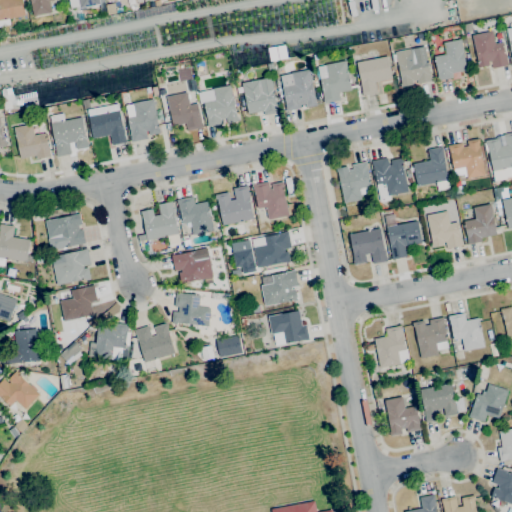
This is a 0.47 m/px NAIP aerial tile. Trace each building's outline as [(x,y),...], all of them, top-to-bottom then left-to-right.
[(0,27),(0,0),(21,0),(25,15),(9,19),(10,25),(0,27)] [(33,16),(29,0),(52,0),(48,1),(51,12),(33,16)] [(70,8),(68,0),(98,0),(99,4),(79,8),(79,6),(70,8)] [(108,15),(105,5),(114,3),(115,9),(121,7),(122,11),(108,15)] [(465,32),(463,25),(471,23),(471,25),(476,24),(477,29),(472,30),(472,31),(465,32)] [(492,69),(491,62),(488,62),(489,65),(477,68),(477,64),(478,64),(472,35),(492,31),(493,34),(501,32),(507,62),(508,65),(492,69)] [(404,44),(403,37),(411,36),(412,42),(404,44)] [(438,80),(437,77),(438,76),(434,57),(445,54),(443,43),(461,39),(460,38),(465,37),(467,42),(461,43),(465,59),(467,59),(466,54),(469,54),(472,67),(466,68),(467,70),(451,73),(452,77),(438,80)] [(400,87),(400,84),(401,83),(395,52),(413,48),(415,60),(427,58),(431,78),(432,81),(417,84),(417,80),(412,81),(412,85),(400,87)] [(362,96),(361,92),(362,92),(356,62),(387,56),(391,78),(374,82),(376,93),(362,96)] [(178,68),(177,61),(185,60),(187,66),(178,68)] [(323,103),(323,100),(323,99),(317,67),(325,65),(325,64),(345,61),(351,90),(338,93),(340,100),(323,103)] [(264,116),(263,111),(247,114),(241,83),(235,84),(232,71),(241,69),(244,83),(270,77),(277,109),(278,112),(264,116)] [(286,111),(285,107),(284,102),(285,102),(280,76),(291,74),(291,73),(309,70),(316,106),(305,108),(305,104),(300,105),(300,108),(286,111)] [(208,127),(203,102),(205,102),(203,94),(213,92),(212,89),(230,85),(238,121),(227,124),(226,119),(221,120),(222,124),(208,127)] [(3,103),(0,90),(6,89),(8,101),(3,103)] [(25,109),(24,105),(10,105),(10,99),(13,99),(13,95),(18,95),(34,91),(38,106),(25,109)] [(186,131),(185,123),(172,126),(166,97),(186,93),(187,96),(194,95),(196,104),(197,103),(201,124),(202,124),(203,128),(186,131)] [(84,109),(81,101),(87,99),(90,108),(84,109)] [(131,142),(130,138),(131,138),(129,131),(130,131),(125,106),(132,104),(132,103),(153,99),(160,133),(149,135),(148,131),(145,131),(147,139),(131,142)] [(112,145),(110,135),(93,139),(87,110),(118,104),(125,139),(126,142),(112,145)] [(56,157),(55,152),(56,152),(50,123),(51,123),(49,116),(63,113),(64,121),(81,117),(86,143),(87,142),(88,147),(76,150),(75,142),(68,143),(71,154),(56,157)] [(36,159),(35,155),(20,159),(15,134),(10,135),(9,129),(31,124),(34,136),(45,133),(49,154),(50,153),(51,156),(36,159)] [(511,166),(492,171),(487,146),(486,146),(485,141),(498,138),(500,146),(505,145),(502,134),(511,132),(511,166)] [(466,179),(465,174),(454,176),(449,149),(448,149),(447,145),(462,142),(463,147),(468,146),(467,141),(479,138),(479,143),(478,143),(484,175),(466,179)] [(438,191),(436,182),(417,186),(412,164),(430,160),(427,149),(441,147),(448,180),(447,180),(449,189),(438,191)] [(380,202),(371,161),(387,158),(389,165),(391,165),(390,160),(402,158),(403,163),(401,164),(407,191),(388,196),(389,200),(380,202)] [(344,204),(337,172),(336,172),(335,169),(347,166),(348,170),(353,169),(352,165),(365,162),(371,186),(368,187),(369,193),(360,195),(361,200),(344,204)] [(268,220),(265,207),(257,209),(253,189),(252,185),(268,182),(269,189),(272,189),(271,184),(281,182),(288,216),(268,220)] [(247,227),(245,220),(223,225),(219,208),(216,209),(215,205),(218,204),(217,199),(216,199),(215,195),(228,192),(230,201),(235,199),(233,189),(247,186),(248,189),(247,189),(255,225),(247,227)] [(456,194),(454,187),(461,186),(462,192),(456,194)] [(494,200),(492,188),(502,186),(503,192),(500,192),(501,198),(494,200)] [(193,235),(190,222),(182,224),(179,211),(178,204),(177,204),(176,200),(192,196),(194,204),(207,202),(213,230),(193,235)] [(511,228),(507,229),(501,200),(511,197),(511,228)] [(170,248),(167,236),(156,239),(156,238),(147,240),(146,240),(139,241),(137,236),(146,234),(141,215),(140,211),(152,209),(154,216),(160,214),(158,205),(172,201),(173,205),(172,205),(174,212),(172,213),(180,244),(172,245),(172,246),(171,247),(170,248)] [(468,245),(463,221),(474,219),(472,208),(490,204),(496,235),(481,238),(482,242),(468,245)] [(446,249),(445,242),(443,243),(443,245),(433,248),(426,216),(446,211),(449,224),(457,222),(462,245),(446,249)] [(50,252),(47,238),(49,238),(45,221),(79,214),(82,224),(78,225),(79,230),(83,229),(86,243),(62,248),(63,249),(50,252)] [(392,260),(386,227),(417,221),(421,243),(404,246),(406,257),(392,260)] [(355,265),(349,235),(372,230),(370,224),(377,222),(378,229),(380,229),(386,261),(373,264),(370,253),(365,254),(366,263),(355,265)] [(4,266),(0,265),(0,224),(13,226),(12,237),(29,240),(27,255),(32,256),(32,262),(27,261),(26,262),(4,259),(4,266)] [(258,271),(258,268),(257,268),(253,249),(244,251),(242,241),(283,233),(288,232),(291,248),(284,250),(284,252),(287,251),(290,262),(286,263),(286,262),(262,267),(263,270),(258,271)] [(56,285),(52,265),(65,262),(63,254),(83,250),(83,249),(87,248),(90,265),(83,266),(83,268),(88,267),(90,280),(85,281),(85,279),(56,285)] [(180,285),(178,273),(181,272),(181,270),(174,271),(171,255),(174,254),(174,255),(194,251),(196,259),(208,257),(212,277),(184,283),(184,284),(180,285)] [(264,306),(260,286),(262,285),(261,279),(271,276),(271,275),(294,270),(298,286),(291,287),(291,290),(294,289),(297,301),(293,302),(293,300),(264,306)] [(64,321),(59,301),(72,298),(70,290),(93,285),(97,301),(90,302),(92,315),(64,321)] [(208,326),(176,323),(176,324),(171,324),(172,311),(178,312),(178,307),(174,307),(175,291),(179,292),(179,293),(199,295),(198,307),(210,308),(208,326)] [(228,301),(211,300),(212,293),(229,294),(228,301)] [(0,294),(16,300),(9,322),(0,318),(0,294)] [(253,313),(252,307),(259,305),(260,312),(253,313)] [(511,341),(508,342),(502,314),(501,314),(500,309),(511,307),(511,341)] [(275,346),(273,334),(271,334),(268,317),(298,311),(302,326),(306,325),(309,340),(305,341),(305,339),(285,344),(275,346)] [(464,351),(461,338),(453,340),(451,328),(450,328),(449,320),(448,320),(448,316),(464,313),(465,321),(478,318),(484,347),(464,351)] [(420,359),(414,327),(413,327),(412,323),(423,321),(424,326),(429,325),(429,320),(443,317),(444,321),(443,321),(447,341),(446,341),(448,349),(437,351),(438,355),(420,359)] [(114,360),(93,357),(95,343),(98,326),(113,328),(113,323),(128,325),(127,332),(130,332),(128,346),(125,346),(125,349),(113,348),(113,353),(115,353),(114,360)] [(144,362),(135,334),(134,330),(148,326),(151,337),(156,335),(154,327),(167,323),(168,327),(166,328),(174,353),(144,362)] [(379,368),(376,354),(377,354),(374,339),(386,336),(385,329),(401,325),(402,330),(401,330),(405,350),(397,352),(399,364),(379,368)] [(6,365),(5,351),(16,349),(14,331),(36,329),(39,360),(11,364),(6,365)] [(241,352),(237,335),(214,341),(218,358),(241,352)] [(202,361),(200,348),(210,346),(213,358),(202,361)] [(484,380),(478,378),(481,369),(487,371),(484,380)] [(24,410),(15,401),(10,407),(0,397),(0,382),(3,379),(8,384),(10,382),(7,380),(16,371),(19,373),(18,374),(39,394),(24,410)] [(62,389),(59,376),(67,374),(70,388),(62,389)] [(425,423),(424,418),(425,418),(419,390),(451,384),(454,400),(461,398),(463,411),(457,412),(457,414),(444,416),(443,408),(438,409),(440,420),(425,423)] [(483,422),(467,417),(469,413),(470,413),(476,394),(483,396),(488,384),(508,391),(503,404),(498,419),(486,415),(483,422)] [(391,436),(384,400),(402,397),(404,408),(416,406),(419,426),(420,426),(421,430),(406,433),(405,428),(400,429),(401,434),(391,436)] [(21,433),(13,426),(20,419),(27,426),(21,433)] [(13,438),(8,431),(13,427),(18,434),(13,438)] [(499,462),(497,448),(501,447),(498,431),(511,428),(511,459),(503,461),(503,462),(499,462)] [(511,504),(490,497),(494,488),(497,489),(498,485),(491,483),(497,468),(507,472),(506,472),(511,474),(511,504)] [(404,511),(421,508),(419,498),(434,495),(434,498),(436,508),(435,508),(435,511),(404,511)] [(442,511),(440,499),(455,496),(457,507),(462,506),(461,498),(474,495),(475,500),(473,500),(475,511),(442,511)] [(271,511),(271,509),(314,501),(315,511),(321,511),(331,510),(331,511),(271,511)]
